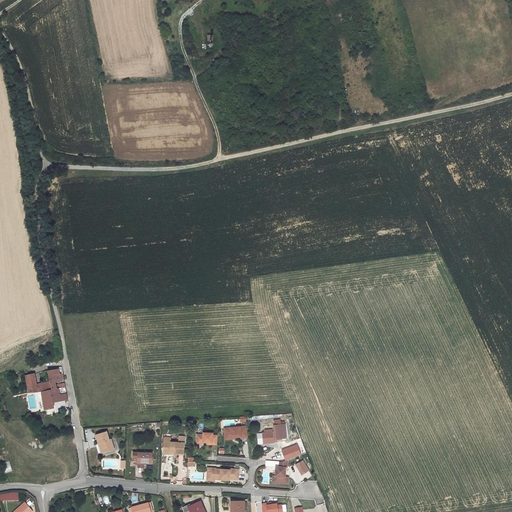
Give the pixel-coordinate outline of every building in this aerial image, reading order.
[(49,380),(54,379),(54,375),(60,374),(60,373),(59,374),(58,369),(47,371),(49,380)] [(34,373),(25,375),(29,393),(38,392),(36,385),(34,373)] [(63,373),(60,374),(54,375),(54,379),(49,380),(50,382),(52,390),(65,387),(64,384),(62,384),(61,378),(63,377),(63,373)] [(38,392),(41,392),(52,390),(50,382),(36,385),(38,392)] [(65,387),(52,390),(41,392),(44,409),(54,408),(53,402),(60,401),(59,392),(66,390),(65,387)] [(66,390),(59,392),(60,401),(67,398),(66,390)] [(285,424),(280,424),(280,420),(274,420),(275,432),(273,432),(272,430),(265,430),(265,433),(262,433),(263,444),(274,443),(274,442),(276,441),(276,439),(286,438),(285,424)] [(248,438),(247,426),(224,428),(225,436),(231,435),(231,437),(235,437),(241,436),(241,438),(248,438)] [(114,449),(111,439),(109,440),(106,432),(96,435),(99,443),(100,443),(103,452),(114,449)] [(217,445),(217,435),(212,435),(213,433),(203,433),(203,434),(196,434),(196,442),(198,444),(201,444),(203,442),(204,442),(206,442),(212,443),(212,444),(217,445)] [(184,437),(179,436),(179,443),(170,442),(171,438),(170,438),(165,437),(164,438),(164,448),(165,448),(165,452),(171,453),(171,451),(174,452),(174,453),(179,453),(184,453),(184,437)] [(301,455),(298,446),(282,452),(286,461),(287,460),(301,455)] [(152,453),(133,452),(133,459),(138,459),(138,463),(143,463),(152,463),(152,453)] [(282,462),(279,462),(279,467),(276,466),(275,476),(273,476),(273,482),(286,483),(286,478),(285,477),(285,468),(287,466),(287,460),(286,461),(282,462)] [(303,461),(296,465),(302,475),(309,470),(303,461)] [(209,468),(209,474),(214,479),(220,480),(220,478),(229,479),(238,479),(239,469),(229,469),(229,470),(216,469),(216,468),(209,468)] [(195,503),(183,509),(184,511),(204,511),(200,501),(195,503)] [(244,511),(244,502),(244,501),(233,501),(233,510),(231,510),(230,511),(244,511)] [(29,511),(32,510),(25,502),(13,511),(29,511)] [(149,511),(151,511),(148,502),(131,507),(131,508),(129,508),(130,511),(149,511)] [(275,505),(274,504),(266,505),(266,503),(261,504),(261,511),(282,511),(281,504),(277,505),(275,505)]
